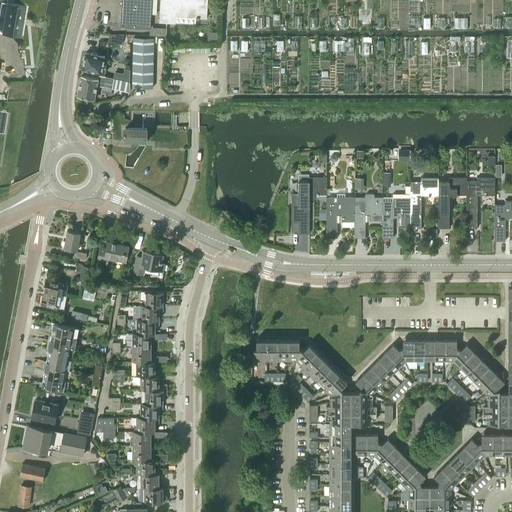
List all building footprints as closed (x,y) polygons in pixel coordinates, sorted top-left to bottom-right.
[(121,0),(120,26),(150,28),(150,27),(151,14),(156,14),(156,0),(121,0)] [(160,0),(159,22),(175,23),(175,22),(195,24),(196,17),(207,18),(207,0),(160,0)] [(0,13),(0,31),(20,35),(26,6),(2,2),(0,13)] [(109,34),(107,41),(121,44),(124,34),(109,34)] [(153,37),(133,37),(132,87),(152,88),(153,37)] [(104,73),(106,65),(103,65),(105,56),(85,52),(85,54),(83,55),(82,58),(84,61),(82,69),(104,73)] [(129,81),(114,78),(98,74),(97,79),(81,76),(77,96),(94,99),(97,85),(104,86),(104,82),(113,84),(112,88),(129,92),(129,81)] [(146,142),(146,140),(147,128),(125,127),(124,141),(146,142)] [(409,149),(398,149),(398,160),(410,160),(409,149)] [(291,207),(298,207),(298,233),(309,233),(309,194),(326,194),(326,177),(308,177),(308,174),(298,174),(298,194),(291,194),(291,207)] [(466,195),(467,180),(467,177),(449,176),(449,180),(438,180),(438,194),(438,228),(449,228),(449,195),(466,195)] [(411,193),(410,225),(410,228),(421,228),(421,194),(438,194),(438,180),(438,177),(421,177),(421,180),(411,180),(411,193)] [(467,180),(466,195),(466,228),(477,228),(477,194),(495,195),(495,177),(477,177),(477,181),(467,180)] [(382,220),(382,200),(382,197),(374,196),(374,195),(373,193),(366,193),(364,195),(364,197),(354,197),(354,200),(354,237),(365,237),(365,214),(369,214),(369,220),(382,220)] [(410,225),(411,193),(392,193),(392,197),(382,197),(382,200),(382,220),(382,237),(393,237),(393,214),(400,214),(400,225),(410,225)] [(354,221),(354,200),(354,197),(337,197),(326,196),(326,200),(326,237),(337,237),(337,214),(341,214),(341,221),(354,221)] [(511,217),(511,199),(504,199),(504,203),(494,203),(494,240),(505,240),(505,217),(511,217)] [(77,250),(77,248),(80,232),(67,230),(64,247),(77,250)] [(125,261),(127,253),(125,252),(126,245),(107,241),(106,251),(100,250),(97,262),(106,264),(108,258),(125,261)] [(162,270),(164,262),(162,262),(163,254),(143,250),(141,259),(135,258),(133,272),(142,274),(143,269),(144,267),(162,270)] [(90,279),(92,268),(82,266),(80,277),(90,279)] [(46,288),(45,291),(62,294),(64,283),(45,279),(44,288),(46,288)] [(81,299),(94,301),(96,288),(84,286),(81,299)] [(145,305),(163,305),(163,297),(167,297),(167,291),(144,290),(145,305)] [(62,294),(45,291),(45,295),(43,294),(41,303),(59,307),(62,294)] [(125,308),(128,295),(122,294),(119,307),(125,308)] [(136,319),(159,319),(159,311),(163,311),(163,305),(145,305),(140,305),(140,319),(136,319)] [(72,310),(71,316),(86,320),(88,314),(72,310)] [(136,319),(136,333),(155,333),(155,325),(159,325),(159,319),(136,319)] [(51,333),(72,337),(74,326),(53,322),(51,333)] [(51,333),(49,344),(70,348),(75,349),(77,338),(72,337),(51,333)] [(132,347),(151,347),(151,339),(155,339),(155,333),(136,333),(132,333),(132,347)] [(256,347),(254,349),(259,361),(267,361),(267,343),(267,339),(256,339),(256,343),(256,347)] [(277,339),(267,339),(267,343),(267,361),(278,360),(278,343),(277,339)] [(288,339),(277,339),(278,343),(278,360),(288,360),(288,343),(288,339)] [(299,339),(288,339),(288,343),(288,360),(296,360),(301,348),(299,347),(299,343),(299,339)] [(402,347),(401,348),(406,361),(413,361),(412,343),(412,339),(402,339),(402,343),(402,347)] [(424,339),(412,339),(412,343),(413,361),(424,361),(424,352),(424,343),(424,339)] [(434,339),(424,339),(424,343),(424,352),(424,361),(427,361),(432,361),(434,361),(434,350),(434,343),(434,339)] [(445,339),(434,339),(434,343),(434,350),(434,361),(445,361),(445,343),(445,339)] [(457,339),(445,339),(445,343),(445,361),(453,361),(458,348),(457,347),(457,343),(457,339)] [(301,348),(296,360),(302,366),(314,354),(317,351),(309,343),(306,346),(303,349),(301,348)] [(393,343),(385,351),(388,354),(400,366),(406,361),(401,348),(399,349),(395,346),(393,343)] [(458,348),(453,361),(459,367),(471,354),(474,351),(466,343),(464,346),(460,349),(458,348)] [(68,358),(70,348),(49,344),(47,354),(68,358)] [(136,361),(155,361),(155,355),(151,355),(151,347),(132,347),(132,361),(136,361)] [(314,354),(302,366),(309,373),(322,361),(324,359),(317,351),(314,354)] [(385,351),(377,358),(380,361),(393,374),(400,366),(388,354),(385,351)] [(471,354),(459,367),(466,374),(479,361),(481,358),(474,351),(471,354)] [(66,369),(68,358),(47,354),(45,364),(66,369)] [(377,358),(370,366),(372,369),(385,381),(393,374),(380,361),(377,358)] [(479,361),(466,374),(474,382),(486,369),(489,366),(481,358),(479,361)] [(322,361),(309,373),(317,381),(329,369),(332,366),(324,359),(322,361)] [(136,375),(159,375),(159,369),(155,369),(155,361),(136,361),(136,375)] [(64,379),(66,369),(45,364),(43,375),(64,379)] [(329,369),(317,381),(324,388),(337,376),(339,374),(332,366),(329,369)] [(370,366),(362,373),(365,376),(378,389),(385,381),(372,369),(370,366)] [(486,369),(474,382),(481,389),(494,376),(496,373),(489,366),(486,369)] [(362,373),(355,381),(357,384),(360,387),(360,389),(373,394),(378,389),(365,376),(362,373)] [(494,376),(481,389),(487,395),(499,389),(499,387),(502,384),(504,381),(496,373),(494,376)] [(337,376),(324,388),(330,394),(342,389),(341,387),(345,384),(347,381),(339,374),(337,376)] [(64,379),(43,375),(41,386),(62,390),(64,379)] [(144,390),(167,390),(167,383),(159,383),(159,375),(136,375),(133,375),(131,381),(140,385),(140,390),(144,390)] [(293,386),(298,381),(294,377),(289,382),(293,386)] [(407,377),(403,381),(409,386),(412,382),(407,377)] [(450,386),(456,381),(452,377),(447,383),(450,386)] [(297,390),(302,384),(298,381),(293,386),(297,390)] [(409,386),(403,381),(399,385),(405,390),(409,386)] [(456,381),(450,386),(454,390),(459,385),(456,381)] [(302,384),(297,390),(300,393),(306,388),(302,384)] [(396,388),(401,394),(405,390),(399,385),(396,388)] [(458,394),(463,388),(459,385),(454,390),(458,394)] [(304,397),(309,392),(306,388),(300,393),(304,397)] [(401,394),(396,388),(392,392),(397,397),(401,394)] [(461,398),(467,392),(463,388),(458,394),(461,398)] [(342,389),(330,394),(330,402),(347,402),(351,402),(351,391),(347,391),(343,391),(342,389)] [(354,391),(351,391),(351,402),(354,402),(373,402),(373,394),(360,389),(359,391),(354,391)] [(499,389),(487,395),(487,402),(508,402),(508,391),(500,391),(499,389)] [(144,390),(144,403),(163,403),(163,395),(167,395),(167,390),(144,390)] [(313,396),(309,392),(304,397),(308,401),(313,396)] [(394,401),(397,397),(392,392),(388,396),(394,401)] [(467,392),(461,398),(465,401),(471,396),(467,392)] [(53,422),(57,403),(35,399),(32,415),(41,417),(41,420),(53,422)] [(330,405),(326,406),(326,413),(347,413),(351,413),(351,402),(347,402),(330,402),(330,405)] [(354,402),(351,402),(351,413),(354,413),(376,413),(376,406),(373,406),(373,402),(354,402)] [(487,407),(483,407),(483,413),(508,413),(508,402),(487,402),(487,407)] [(140,417),(159,417),(159,409),(163,409),(163,403),(144,403),(140,403),(140,417)] [(347,413),(326,413),(326,418),(329,418),(329,424),(347,424),(351,424),(351,413),(347,413)] [(354,413),(351,413),(351,424),(354,424),(372,424),(372,419),(376,419),(376,413),(354,413)] [(508,413),(483,413),(483,420),(487,420),(487,424),(497,424),(508,424),(508,413)] [(136,431),(155,431),(155,423),(159,423),(159,417),(140,417),(136,417),(136,431)] [(90,434),(93,420),(79,418),(76,432),(90,434)] [(347,424),(329,424),(330,428),(330,434),(335,434),(339,434),(347,434),(351,434),(351,424),(347,424)] [(49,459),(51,450),(55,431),(35,427),(34,431),(27,429),(23,447),(22,453),(49,459)] [(87,438),(55,431),(51,450),(83,455),(87,438)] [(132,445),(151,445),(151,437),(155,437),(155,431),(136,431),(132,431),(132,445)] [(511,433),(503,434),(503,447),(503,456),(511,456),(511,455),(511,433)] [(335,434),(330,434),(329,437),(329,441),(330,444),(351,444),(351,434),(347,434),(339,434),(335,434)] [(369,434),(355,434),(355,437),(356,455),(369,455),(369,437),(369,434)] [(378,434),(369,434),(369,437),(369,455),(375,455),(380,443),(378,442),(378,437),(378,434)] [(481,442),(479,443),(484,456),(492,456),(492,434),(481,434),(481,437),(481,442)] [(503,434),(492,434),(492,456),(503,456),(503,447),(503,434)] [(380,443),(375,455),(380,461),(393,448),(395,445),(387,438),(385,440),(381,443),(380,443)] [(471,438),(464,445),(466,448),(479,461),(484,456),(479,443),(477,443),(474,440),(471,438)] [(351,444),(330,444),(329,446),(329,455),(347,455),(351,455),(351,444)] [(137,459),(155,459),(155,453),(151,453),(151,445),(132,445),(132,459),(137,459)] [(393,448),(380,461),(388,468),(400,455),(403,453),(395,445),(393,448)] [(464,445),(456,453),(459,456),(471,469),(479,461),(466,448),(464,445)] [(400,455),(388,468),(395,476),(408,463),(410,460),(403,453),(400,455)] [(456,453),(449,460),(451,463),(464,477),(471,469),(459,456),(456,453)] [(347,455),(329,455),(329,466),(347,466),(351,466),(351,455),(347,455)] [(155,469),(155,463),(155,459),(137,459),(137,473),(140,473),(144,473),(159,473),(167,473),(167,467),(158,467),(158,469),(155,469)] [(408,463),(395,476),(403,483),(415,470),(418,468),(410,460),(408,463)] [(449,460),(441,468),(444,471),(456,484),(464,477),(451,463),(449,460)] [(43,480),(45,467),(22,463),(20,476),(43,480)] [(347,466),(329,466),(329,476),(347,476),(351,476),(351,466),(347,466)] [(415,470),(403,483),(408,489),(421,484),(420,482),(423,478),(426,476),(418,468),(415,470)] [(441,468),(433,476),(436,478),(439,482),(438,484),(451,490),(456,484),(444,471),(441,468)] [(367,476),(371,480),(377,475),(373,471),(367,476)] [(482,475),(487,481),(491,477),(485,472),(482,475)] [(159,473),(144,473),(140,473),(140,487),(143,487),(163,487),(163,481),(159,481),(159,473)] [(377,475),(371,480),(375,484),(380,479),(377,475)] [(478,479),(483,484),(487,481),(482,475),(478,479)] [(347,476),(329,476),(329,487),(347,487),(351,487),(351,476),(347,476)] [(379,488),(384,482),(380,479),(375,484),(379,488)] [(474,483),(480,488),(483,484),(478,479),(474,483)] [(384,482),(379,488),(382,491),(388,486),(384,482)] [(471,487),(476,492),(480,488),(474,483),(471,487)] [(421,484),(408,489),(408,496),(426,496),(429,496),(429,486),(426,486),(421,486),(421,484)] [(433,486),(429,486),(429,496),(433,496),(451,497),(451,490),(438,484),(437,486),(433,486)] [(28,506),(31,486),(21,485),(18,505),(28,506)] [(119,500),(126,497),(130,495),(129,493),(125,495),(121,488),(120,485),(113,489),(119,500)] [(388,486),(382,491),(386,495),(391,490),(388,486)] [(163,487),(143,487),(143,501),(167,501),(167,495),(163,495),(163,487)] [(347,487),(329,487),(329,497),(347,497),(351,497),(351,487),(347,487)] [(476,492),(471,487),(467,490),(472,496),(476,492)] [(426,496),(408,496),(408,507),(426,507),(429,507),(429,496),(426,496)] [(433,496),(429,496),(429,507),(433,507),(451,507),(451,497),(433,496)] [(347,497),(329,497),(329,508),(347,508),(351,508),(351,497),(347,497)] [(35,508),(44,504),(41,499),(32,503),(34,508),(35,508)]
